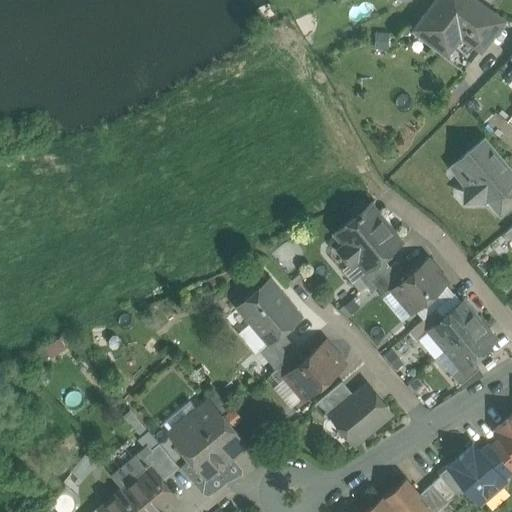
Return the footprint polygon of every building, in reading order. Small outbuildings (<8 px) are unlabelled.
[(475,0),(436,0),(415,28),(447,52),(460,35),(480,50),(502,20),(475,0)] [(480,50),(460,35),(447,52),(446,53),(466,68),(480,50)] [(511,173),(484,140),(456,163),(469,179),(464,183),(464,191),(472,202),(481,202),(485,198),(496,189),(499,193),(509,184),(511,181),(511,173)] [(511,204),(511,186),(509,184),(499,193),(496,189),(485,198),(500,216),(511,204)] [(370,205),(336,234),(346,246),(342,248),(342,253),(348,261),(353,261),(356,258),(365,270),(366,270),(382,258),(400,242),(370,205)] [(382,258),(366,270),(365,270),(356,277),(364,287),(371,281),(389,267),(382,258)] [(407,276),(392,289),(411,312),(413,311),(447,282),(427,259),(407,276)] [(389,267),(371,281),(384,297),(392,289),(407,276),(395,262),(389,267)] [(268,281),(252,295),(252,296),(226,318),(256,353),(259,351),(282,331),(299,317),(268,281)] [(463,302),(429,330),(445,349),(479,321),(463,302)] [(421,321),(413,311),(411,312),(403,320),(411,329),(421,321)] [(421,321),(411,329),(419,339),(429,330),(421,321)] [(479,321),(445,349),(460,367),(461,368),(470,360),(495,339),(479,321)] [(282,331),(259,351),(275,369),(298,350),(282,331)] [(305,359),(285,376),(286,376),(303,397),(343,363),(325,342),(305,359)] [(298,350),(275,369),(275,370),(270,373),(278,383),(286,376),(285,376),(305,359),(298,350)] [(470,360),(461,368),(460,367),(451,375),(459,385),(478,370),(470,360)] [(341,381),(314,404),(320,411),(320,412),(326,419),(327,419),(327,420),(332,416),(331,415),(354,396),(341,381)] [(354,396),(331,415),(332,416),(354,442),(360,437),(364,438),(370,432),(370,429),(389,413),(367,386),(354,396)] [(231,426),(210,400),(194,414),(215,439),(216,439),(231,426)] [(194,414),(170,434),(205,477),(230,456),(216,439),(215,439),(194,414)] [(511,414),(494,430),(501,438),(511,451),(511,414)] [(158,443),(148,430),(138,438),(149,450),(158,443)] [(511,451),(501,438),(491,447),(511,471),(511,451)] [(178,466),(158,443),(149,450),(141,457),(148,467),(149,466),(161,479),(178,466)] [(480,452),(473,444),(449,465),(448,466),(465,486),(479,503),(505,481),(503,479),(480,452)] [(511,471),(491,447),(489,444),(480,452),(503,479),(511,471)] [(161,479),(149,466),(148,467),(141,457),(135,458),(114,476),(123,488),(143,511),(162,511),(178,499),(161,479)] [(465,486),(448,466),(449,465),(448,464),(438,473),(456,494),(465,486)] [(433,511),(418,495),(405,480),(384,498),(395,511),(433,511)] [(435,511),(447,502),(431,484),(418,495),(433,511),(435,511)] [(143,511),(123,488),(99,508),(101,511),(143,511)] [(395,511),(384,498),(384,496),(364,511),(395,511)]
